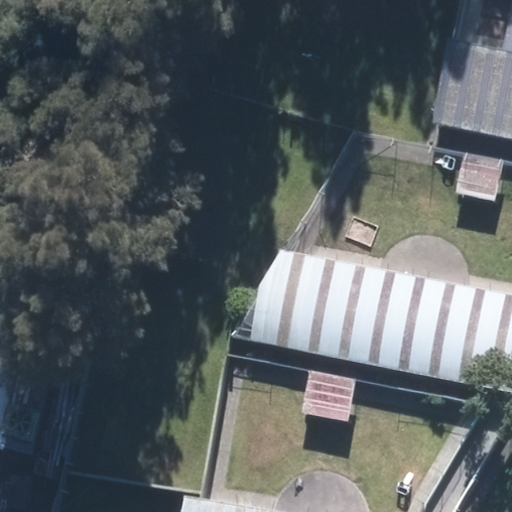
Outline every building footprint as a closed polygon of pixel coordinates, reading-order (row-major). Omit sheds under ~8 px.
[(511,54),(447,40),(430,123),(511,140),(511,54)] [(500,164),(460,157),(451,202),(492,210),(500,164)] [(511,295),(282,250),(223,341),(511,400),(511,295)] [(0,276),(0,413),(9,278),(0,276)] [(351,378),(303,372),(296,427),(344,434),(351,378)] [(318,511),(206,495),(203,511),(318,511)]
